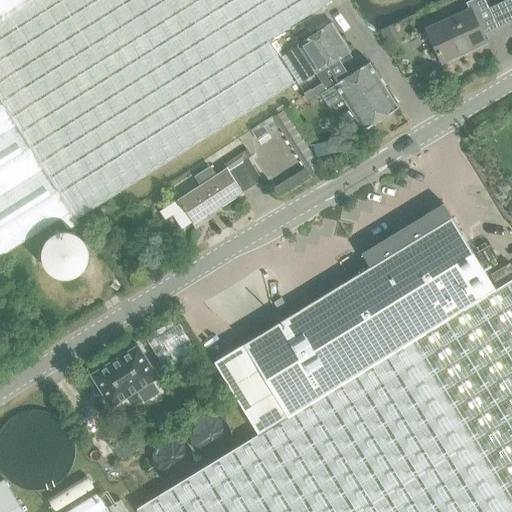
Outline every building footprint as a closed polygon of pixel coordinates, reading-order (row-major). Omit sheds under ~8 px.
[(0,0),(0,256),(72,212),(76,219),(293,83),(264,36),(327,0),(0,0)] [(426,32),(441,64),(486,44),(482,37),(498,30),(483,0),(476,0),(466,5),(469,12),(426,32)] [(298,47),(281,57),(299,84),(315,74),(320,82),(344,67),(339,59),(349,53),(351,52),(336,29),(332,22),(296,45),(298,47)] [(344,67),(320,82),(325,90),(333,85),(334,87),(343,100),(362,130),(397,108),(369,65),(364,68),(350,77),(344,67)] [(273,118),(284,110),(250,131),(257,141),(279,127),(273,118)] [(273,118),(279,127),(305,169),(317,162),(284,110),(273,118)] [(313,145),(315,157),(341,151),(338,139),(313,145)] [(201,187),(178,201),(183,209),(182,210),(184,214),(185,213),(191,223),(196,230),(212,219),(209,214),(217,209),(218,210),(262,182),(244,154),(224,167),(227,170),(217,177),(210,166),(194,176),(201,187)] [(166,219),(182,209),(176,201),(160,211),(166,219)] [(214,362),(259,434),(495,290),(442,204),(362,254),(370,267),(214,362)] [(103,282),(102,274),(101,268),(96,260),(92,254),(87,250),(80,246),(73,244),(65,243),(59,243),(51,245),(45,247),(37,253),(32,259),(29,265),(26,272),(25,280),(25,288),(27,295),(31,303),(35,308),(42,314),(48,317),(55,320),(62,321),(69,321),(76,319),(82,316),(90,311),(95,305),(99,299),(102,291),(103,282)] [(511,267),(509,263),(491,274),(497,285),(511,275),(511,267)] [(511,511),(511,279),(495,290),(259,434),(137,509),(139,511),(511,511)] [(176,319),(145,338),(165,370),(196,351),(176,319)] [(111,364),(91,376),(110,409),(137,393),(144,404),(158,395),(152,384),(158,380),(139,348),(119,360),(118,359),(111,364)] [(75,448),(75,447),(74,438),(72,432),(69,425),(64,419),(58,414),(50,409),(42,407),(35,406),(25,406),(18,409),(12,412),(5,417),(0,423),(0,470),(4,476),(10,481),(16,485),(24,487),(34,488),(44,487),(49,486),(58,481),(63,477),(68,471),(71,464),(74,456),(75,448)] [(111,441),(143,422),(138,412),(105,432),(111,441)] [(134,431),(109,447),(118,462),(143,446),(134,431)] [(0,483),(0,511),(22,511),(4,481),(0,483)] [(68,511),(107,511),(97,495),(68,511)]
